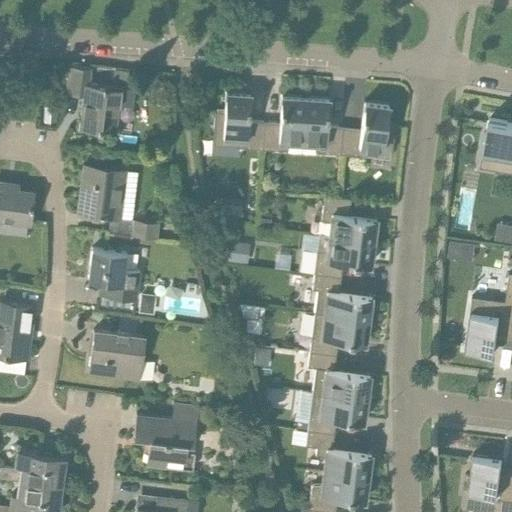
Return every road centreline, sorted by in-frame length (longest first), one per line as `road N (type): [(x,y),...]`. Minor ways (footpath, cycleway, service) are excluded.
road 1 (residential): [(0,35),(435,65)]
road 2 (residential): [(435,65),(415,215),(408,399)]
road 3 (residential): [(45,417),(56,164),(48,155),(0,147)]
road 4 (residential): [(98,511),(98,447),(81,427),(45,417)]
